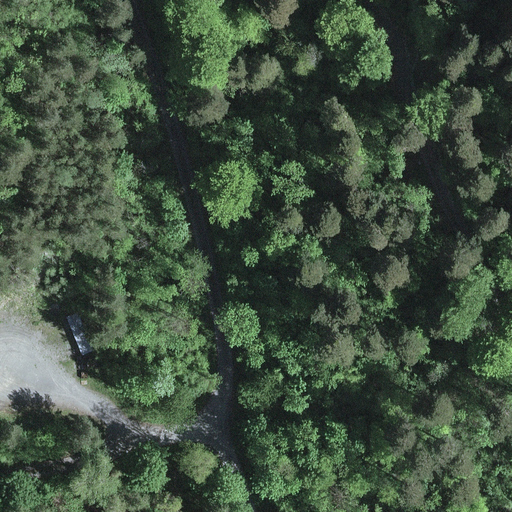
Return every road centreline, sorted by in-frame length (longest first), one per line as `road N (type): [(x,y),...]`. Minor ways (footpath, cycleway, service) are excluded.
road 1 (track): [(0,478),(207,426),(218,409),(226,354),(218,298),(166,96),(130,0)]
road 2 (track): [(368,0),(458,226),(511,314)]
